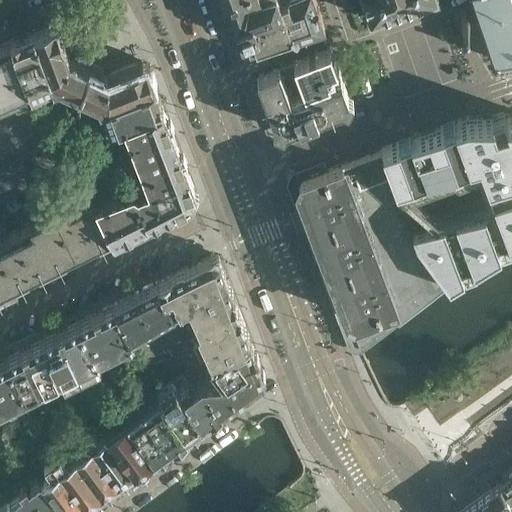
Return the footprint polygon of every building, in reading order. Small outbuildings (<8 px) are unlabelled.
[(277,0),(229,0),(235,14),(235,17),(238,16),(237,15),(239,15),(277,0)] [(291,30),(280,0),(277,0),(239,15),(242,23),(243,23),(251,43),(291,30)] [(324,25),(319,10),(315,0),(280,0),(291,30),(293,35),(324,25)] [(364,0),(370,16),(369,16),(370,18),(371,19),(373,18),(372,17),(392,11),(392,12),(393,11),(394,11),(394,10),(414,3),(414,4),(416,3),(423,0),(364,0)] [(511,0),(474,0),(476,4),(471,5),(468,8),(467,7),(466,7),(464,7),(463,7),(461,8),(460,9),(459,11),(459,12),(459,13),(459,15),(460,16),(461,17),(462,18),(463,18),(464,18),(466,18),(468,18),(469,17),(469,16),(470,15),(470,14),(470,13),(470,11),(474,9),(475,12),(478,10),(485,31),(482,32),(491,58),(494,57),(496,60),(499,59),(499,58),(511,53),(511,0)] [(69,56),(64,41),(63,41),(58,27),(58,26),(59,26),(61,23),(60,21),(51,18),(49,18),(48,21),(49,22),(48,22),(49,23),(35,29),(35,28),(32,30),(31,30),(52,82),(58,79),(78,88),(89,65),(76,59),(76,58),(75,57),(75,56),(74,56),(72,55),(71,56),(70,56),(69,56)] [(52,82),(31,30),(18,36),(17,36),(17,37),(12,39),(12,38),(11,39),(33,90),(37,88),(38,90),(51,85),(50,83),(52,82)] [(0,205),(80,165),(73,150),(76,148),(73,140),(68,128),(52,134),(48,126),(33,90),(11,39),(0,44),(0,205)] [(348,94),(330,46),(257,74),(278,130),(299,122),(300,124),(310,120),(309,118),(343,105),(348,108),(353,97),(348,94)] [(154,83),(148,67),(149,66),(151,64),(150,62),(141,58),(139,59),(138,62),(139,63),(109,74),(109,73),(108,72),(107,71),(106,70),(105,70),(104,70),(103,70),(102,71),(89,65),(78,88),(98,98),(100,104),(155,84),(155,83),(154,83)] [(163,106),(162,104),(162,105),(160,100),(160,99),(159,99),(154,85),(155,84),(100,104),(100,105),(95,107),(100,119),(105,117),(108,127),(112,125),(163,107),(162,106),(163,106)] [(175,138),(170,126),(173,125),(169,115),(166,116),(163,107),(112,125),(117,136),(128,132),(132,142),(120,146),(124,157),(175,138)] [(511,113),(467,116),(455,121),(453,116),(441,121),(443,125),(412,137),(411,137),(409,133),(397,138),(399,142),(382,148),(417,241),(449,283),(511,235),(511,113)] [(85,135),(76,115),(65,119),(68,128),(73,140),(85,135)] [(68,128),(65,119),(48,126),(52,134),(68,128)] [(187,170),(183,160),(186,159),(182,148),(179,150),(175,138),(124,157),(128,167),(139,162),(147,184),(187,170)] [(417,241),(416,240),(381,148),(324,170),(324,171),(304,178),(306,183),(305,183),(304,185),(304,186),(304,187),(304,188),(305,190),(306,191),(308,191),(309,191),(311,194),(310,195),(304,198),(308,209),(309,209),(321,243),(322,246),(325,255),(326,255),(361,351),(363,350),(449,283),(417,241)] [(194,199),(197,191),(194,189),(187,170),(147,184),(139,186),(137,187),(148,219),(150,218),(162,212),(163,211),(174,206),(176,205),(175,205),(189,198),(191,198),(194,199)] [(148,219),(137,187),(139,186),(131,184),(95,197),(113,236),(122,232),(124,235),(136,229),(134,226),(148,219)] [(113,236),(95,197),(95,196),(70,209),(67,203),(30,221),(53,266),(67,259),(65,255),(97,239),(99,243),(113,236)] [(53,266),(30,221),(11,231),(9,229),(8,228),(6,226),(4,225),(1,225),(0,224),(0,292),(29,278),(28,274),(37,269),(39,273),(53,266)] [(191,287),(224,270),(224,269),(223,269),(219,259),(220,258),(219,256),(219,255),(219,254),(219,253),(218,252),(217,251),(216,251),(215,251),(214,251),(213,252),(212,253),(210,255),(200,260),(200,259),(197,261),(187,266),(185,267),(183,267),(181,267),(179,267),(177,268),(175,269),(174,271),(173,272),(172,273),(161,279),(166,289),(173,286),(180,301),(194,294),(191,287)] [(238,308),(233,293),(233,291),(233,290),(233,289),(233,287),(232,286),(231,283),(230,282),(229,281),(228,280),(224,270),(191,287),(194,294),(180,301),(181,302),(180,308),(177,310),(188,333),(198,328),(238,308)] [(180,308),(181,302),(180,301),(173,286),(166,289),(161,279),(152,284),(138,291),(145,305),(147,304),(155,320),(151,321),(158,335),(167,330),(161,318),(177,310),(180,308)] [(155,320),(147,304),(145,305),(138,291),(134,293),(120,300),(114,303),(131,338),(136,346),(158,335),(151,321),(155,320)] [(131,338),(114,303),(114,302),(78,320),(96,355),(131,338)] [(245,324),(244,323),(238,308),(198,328),(202,335),(188,342),(193,352),(207,345),(211,354),(249,335),(249,336),(249,334),(249,332),(249,330),(248,328),(248,327),(246,325),(245,324)] [(96,355),(78,320),(42,338),(60,374),(96,356),(96,355)] [(265,371),(263,365),(260,364),(257,357),(259,354),(257,349),(254,348),(250,340),(249,336),(249,335),(211,354),(200,360),(212,377),(202,378),(223,407),(237,397),(238,396),(241,397),(246,393),(247,390),(265,377),(264,374),(265,371)] [(60,374),(42,338),(6,356),(24,392),(60,374)] [(0,404),(24,392),(6,356),(0,359),(0,404)] [(223,407),(202,378),(192,385),(181,369),(170,374),(175,382),(203,421),(213,414),(216,415),(220,411),(221,408),(223,407)] [(204,422),(203,421),(175,382),(159,393),(187,433),(204,422)] [(188,433),(187,433),(159,393),(143,405),(171,444),(171,445),(188,433)] [(171,444),(143,405),(127,416),(155,456),(171,444)] [(155,456),(127,416),(106,431),(107,432),(134,471),(147,461),(151,463),(154,460),(154,457),(155,456)] [(134,471),(107,432),(99,438),(92,429),(84,435),(118,482),(134,471)] [(118,482),(84,435),(76,441),(82,450),(74,456),(102,494),(118,482)] [(30,454),(39,447),(34,441),(25,447),(30,454)] [(15,459),(23,454),(17,445),(0,454),(0,456),(5,462),(13,456),(15,459)] [(102,494),(74,456),(66,461),(55,446),(47,452),(52,459),(86,506),(102,494)] [(77,511),(86,506),(52,459),(47,452),(38,458),(50,474),(42,479),(65,511),(77,511)] [(511,473),(500,482),(511,498),(511,473)] [(65,511),(42,479),(40,477),(28,486),(26,483),(21,486),(40,511),(65,511)] [(511,511),(511,498),(500,482),(456,511),(511,511)] [(40,511),(21,486),(17,489),(20,492),(8,501),(15,511),(40,511)] [(15,511),(8,501),(0,506),(0,511),(15,511)]
